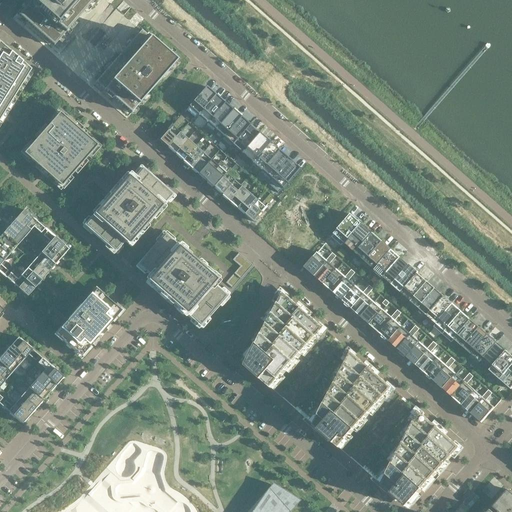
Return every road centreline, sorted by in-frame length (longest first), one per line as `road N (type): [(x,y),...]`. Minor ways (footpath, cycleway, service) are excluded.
road 1 (residential): [(488,449),(0,23)]
road 2 (residential): [(128,0),(511,333)]
road 3 (residential): [(377,511),(148,312)]
road 4 (residential): [(0,482),(148,312)]
